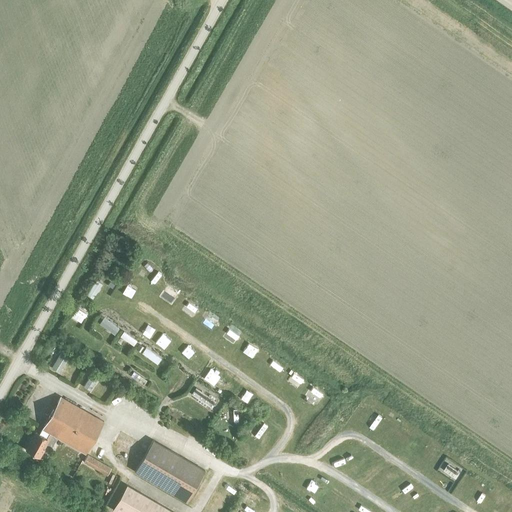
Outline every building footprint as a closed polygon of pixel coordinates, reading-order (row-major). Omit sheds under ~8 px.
[(131,376),(144,385),(146,381),(133,372),(131,376)] [(191,394),(211,407),(216,401),(195,387),(191,394)] [(50,433),(86,453),(103,422),(60,397),(39,436),(35,434),(25,450),(40,459),(45,450),(41,448),(50,433)] [(134,472),(186,502),(205,470),(152,440),(134,472)] [(83,461),(106,475),(110,468),(87,454),(83,461)] [(455,478),(460,471),(448,463),(444,470),(455,478)] [(112,510),(115,511),(171,511),(126,485),(112,510)]
